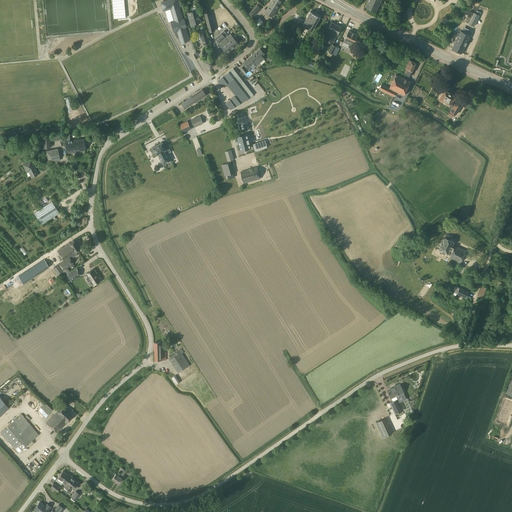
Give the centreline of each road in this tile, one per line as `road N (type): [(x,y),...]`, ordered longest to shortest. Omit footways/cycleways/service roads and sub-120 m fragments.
road 1 (unclassified): [(63,456),(105,397),(145,360),(150,341),(93,237),(89,207),(101,151),(217,76),(254,37)]
road 2 (unclassified): [(63,456),(124,500),(176,504),(215,488),(390,370),(438,351),(511,345)]
road 3 (track): [(511,176),(461,347)]
